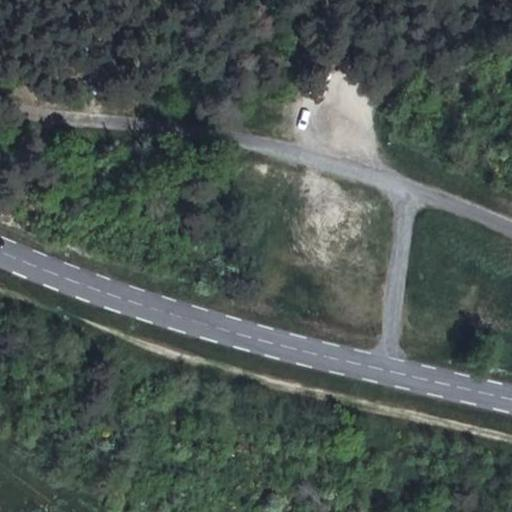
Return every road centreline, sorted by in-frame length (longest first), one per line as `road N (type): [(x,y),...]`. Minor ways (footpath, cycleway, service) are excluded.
road 1 (track): [(0,289),(87,331),(511,439)]
road 2 (unclassified): [(416,188),(0,94)]
road 3 (tertiary): [(381,369),(149,307),(0,252)]
road 4 (unclassified): [(416,188),(381,369)]
road 5 (tertiary): [(511,400),(381,369)]
